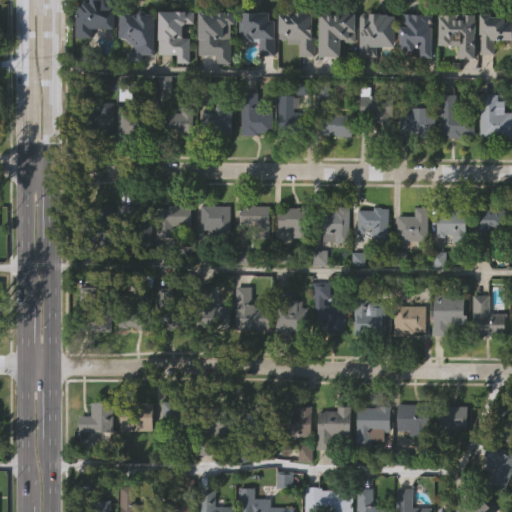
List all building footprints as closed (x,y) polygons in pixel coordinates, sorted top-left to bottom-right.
[(108,0),(110,2),(110,9),(114,9),(114,28),(109,28),(108,30),(103,30),(102,28),(89,28),(89,37),(73,38),(73,15),(78,15),(78,4),(81,4),(81,1),(88,1),(88,0),(108,0)] [(154,12),(154,49),(151,49),(151,54),(140,54),(140,61),(126,61),(126,51),(132,51),(132,47),(123,38),(123,36),(117,36),(117,10),(131,10),(131,13),(136,13),(140,9),(143,9),(146,11),(154,12)] [(191,10),(190,23),(182,23),(182,37),(187,37),(186,62),(173,62),(174,53),(155,53),(157,10),(191,10)] [(232,10),(232,62),(214,62),(214,53),(196,53),(197,10),(232,10)] [(270,11),(270,19),(275,19),(275,37),(273,37),(273,55),(258,55),(259,40),(250,40),(250,44),(240,44),(240,32),(238,32),(238,20),(244,20),(244,11),(270,11)] [(303,11),(311,12),(311,57),(296,57),(297,43),(284,43),(284,38),(277,38),(277,12),(303,11)] [(347,11),(353,12),(353,42),(339,42),(339,55),(317,55),(318,11),(347,11)] [(380,12),(380,13),(395,15),(394,45),(375,45),(375,56),(357,56),(358,13),(380,12)] [(419,13),(419,15),(429,15),(430,36),(434,39),(434,56),(416,56),(416,52),(403,52),(403,49),(399,49),(399,38),(397,38),(397,25),(398,25),(399,13),(419,13)] [(473,13),(473,58),(457,58),(458,45),(437,45),(438,16),(441,16),(441,13),(473,13)] [(511,16),(511,39),(493,39),(493,53),(479,53),(478,13),(489,13),(489,15),(511,16)] [(74,80),(92,81),(92,71),(114,72),(114,53),(108,53),(108,34),(89,33),(89,42),(82,42),(82,51),(75,50),(74,80)] [(176,97),(176,105),(189,105),(188,80),(182,80),(182,66),(193,66),(193,53),(157,54),(158,98),(176,97)] [(153,54),(117,55),(118,80),(130,80),(130,94),(126,95),(126,105),(141,104),(141,97),(154,97),(153,54)] [(230,105),(231,55),(198,54),(197,97),(216,98),(216,105),(230,105)] [(274,63),(268,63),(268,55),(242,54),(242,63),(239,63),(239,84),(258,84),(258,98),(273,98),(274,63)] [(298,99),(312,99),(312,55),(278,55),(278,82),(286,82),(286,86),(298,86),(298,99)] [(319,55),(318,99),(339,99),(340,84),(354,84),(355,56),(319,55)] [(393,89),(394,56),(359,55),(358,99),(375,99),(376,88),(393,89)] [(418,99),(432,99),(432,57),(400,56),(399,94),(418,94),(418,99)] [(459,100),(474,100),(475,57),(438,56),(437,87),(459,88),(459,100)] [(478,96),(493,96),(493,81),(511,82),(511,59),(478,58),(478,96)] [(374,86),(374,93),(397,93),(397,135),(380,135),(380,118),(363,118),(363,86),(374,86)] [(261,92),(261,110),(275,110),(275,132),(260,131),(260,135),(244,134),(245,92),(261,92)] [(500,94),(500,111),(511,111),(511,137),(483,137),(483,94),(500,94)] [(296,95),(296,111),(310,111),(310,135),(280,135),(281,95),(296,95)] [(459,97),(459,114),(478,114),(478,134),(465,134),(465,137),(452,138),(452,133),(444,133),(443,97),(459,97)] [(101,99),(104,101),(116,101),(115,133),(99,133),(99,130),(82,130),(82,105),(92,105),(92,102),(99,98),(101,99)] [(206,133),(205,112),(211,112),(211,105),(218,105),(218,103),(234,104),(234,133),(206,133)] [(180,107),(180,109),(193,109),(192,134),(161,134),(161,112),(174,112),(174,107),(180,107)] [(139,109),(139,114),(153,113),(153,132),(120,132),(120,113),(127,113),(127,109),(139,109)] [(356,114),(355,136),(322,132),(322,121),(325,121),(325,113),(356,114)] [(435,114),(434,128),(436,128),(436,137),(420,136),(420,132),(399,132),(399,116),(404,116),(404,114),(435,114)] [(240,176),(271,177),(271,156),(257,156),(258,135),(241,135),(240,176)] [(473,178),(472,159),(456,159),(456,137),(439,137),(440,179),(473,178)] [(511,155),(496,154),(496,137),(479,137),(478,180),(511,180),(511,155)] [(300,154),(297,154),(297,138),(277,138),(277,173),(300,173),(300,154)] [(359,138),(358,159),(369,159),(369,169),(390,169),(391,139),(359,138)] [(112,145),(99,145),(99,153),(87,153),(87,175),(112,175),(112,145)] [(230,176),(231,148),(214,148),(214,155),(202,155),(201,176),(230,176)] [(398,175),(419,175),(419,180),(432,179),(432,150),(410,150),(410,158),(398,158),(398,175)] [(192,175),(192,155),(162,155),(162,175),(192,175)] [(145,157),(118,156),(117,175),(144,176),(145,157)] [(351,158),(319,157),(319,177),(350,178),(351,158)] [(115,204),(114,244),(84,244),(84,236),(82,236),(83,213),(101,213),(101,203),(115,204)] [(154,204),(153,245),(133,245),(133,222),(119,221),(120,203),(154,204)] [(194,205),(193,226),(176,225),(175,238),(158,238),(159,207),(169,207),(169,204),(194,205)] [(232,205),(231,242),(219,242),(220,229),(203,229),(203,204),(232,205)] [(272,205),(272,240),(255,239),(255,224),(242,224),(243,205),(272,205)] [(313,207),(313,238),(296,237),(296,229),(281,228),(281,206),(313,207)] [(352,207),(352,242),(327,240),(327,232),(320,232),(320,211),(337,211),(337,208),(340,208),(341,206),(352,206),(352,207)] [(384,206),(384,208),(392,208),(391,239),(375,239),(375,228),(368,228),(368,232),(360,231),(360,209),(376,209),(376,206),(384,206)] [(417,240),(401,240),(400,215),(418,215),(418,206),(431,206),(431,239),(417,240)] [(470,207),(470,241),(456,241),(456,234),(450,234),(450,236),(440,236),(440,210),(457,210),(457,207),(470,207)] [(487,244),(472,244),(473,208),(503,208),(503,227),(487,227),(487,244)] [(151,260),(136,260),(136,247),(116,247),(116,262),(134,262),(134,287),(151,287),(151,260)] [(189,269),(190,249),(156,248),(156,281),(173,281),(173,269),(189,269)] [(199,272),(215,272),(215,276),(228,276),(229,249),(200,248),(199,272)] [(268,280),(267,248),(238,249),(239,269),(256,269),(257,280),(268,280)] [(102,260),(111,260),(111,250),(102,250),(102,260)] [(277,271),(292,272),(292,279),(303,280),(304,250),(285,250),(285,254),(278,254),(277,271)] [(323,285),(348,284),(348,250),(323,251),(323,285)] [(426,250),(413,250),(413,258),(396,258),(396,283),(426,284),(426,250)] [(387,251),(356,251),(356,273),(371,273),(371,281),(387,281),(387,251)] [(474,280),(490,280),(490,271),(503,270),(503,251),(473,252),(474,280)] [(465,256),(436,256),(435,278),(451,279),(451,283),(464,283),(465,256)] [(152,286),(152,329),(139,329),(139,326),(120,326),(120,294),(132,294),(131,307),(139,307),(139,287),(142,287),(142,272),(156,272),(156,286),(152,286)] [(333,281),(333,298),(327,298),(327,304),(348,304),(348,332),(318,332),(318,298),(315,298),(315,281),(333,281)] [(404,298),(404,306),(429,305),(429,331),(417,331),(417,334),(397,334),(396,298),(394,298),(394,284),(411,284),(411,298),(404,298)] [(214,286),(214,305),(233,305),(233,328),(199,328),(199,286),(214,286)] [(253,286),(253,304),(257,304),(257,306),(272,306),(272,329),(238,329),(238,286),(253,286)] [(174,287),(174,305),(193,305),(194,329),(159,329),(159,287),(174,287)] [(114,307),(113,331),(89,330),(89,321),(82,321),(83,289),(98,290),(98,307),(114,307)] [(294,289),(295,299),(300,299),(300,303),(305,303),(305,308),(309,307),(310,329),(294,330),(294,333),(279,334),(278,289),(294,289)] [(372,290),(372,302),(388,302),(388,329),(356,329),(356,290),(372,290)] [(447,335),(437,335),(436,294),(467,294),(468,324),(451,324),(451,335),(447,335)] [(493,294),(493,312),(511,312),(511,335),(478,335),(478,316),(475,316),(475,294),(493,294)] [(330,324),(313,324),(314,375),(345,374),(345,348),(331,348),(330,324)] [(172,330),(156,331),(158,371),(185,370),(184,350),(173,350),(172,330)] [(235,372),(268,372),(268,350),(252,350),(251,330),(234,330),(235,372)] [(78,349),(89,349),(89,331),(79,331),(78,349)] [(306,350),(297,350),(297,343),(289,342),(290,333),(278,333),(277,374),(305,375),(306,350)] [(504,355),(488,356),(488,337),(471,337),(472,378),(505,377),(504,355)] [(352,375),(383,376),(384,340),(353,339),(352,375)] [(463,369),(464,340),(433,339),(431,378),(448,378),(448,368),(463,369)] [(393,376),(424,376),(425,348),(393,348),(393,376)] [(229,349),(199,349),(198,371),(229,372),(229,349)] [(148,373),(148,357),(117,356),(117,371),(148,373)] [(109,357),(87,358),(88,375),(110,374),(109,357)] [(103,431),(82,431),(81,415),(94,415),(93,401),(115,401),(116,431),(103,431)] [(195,401),(195,429),(174,429),(174,420),(165,420),(165,401),(195,401)] [(502,404),(511,408),(511,440),(504,437),(509,425),(491,417),(497,401),(502,404)] [(156,431),(124,431),(123,402),(155,402),(156,431)] [(432,404),(431,429),(400,428),(400,403),(432,404)] [(315,435),(279,434),(279,411),(295,411),(295,405),(315,406),(315,435)] [(274,433),(242,433),(243,411),(254,411),(254,406),(275,406),(274,433)] [(319,449),(319,411),(339,410),(340,406),(354,406),(353,435),(335,434),(335,450),(319,449)] [(466,406),(466,428),(450,428),(449,451),(434,450),(435,406),(466,406)] [(236,407),(235,436),(218,436),(219,429),(206,428),(207,407),(236,407)] [(359,449),(359,407),(389,407),(389,440),(377,440),(377,449),(359,449)] [(511,482),(508,492),(487,482),(493,468),(489,466),(491,461),(484,458),(491,442),(511,451),(511,482)] [(90,444),(89,459),(78,458),(77,474),(111,475),(112,445),(90,444)] [(161,445),(161,467),(184,467),(185,445),(161,445)] [(119,455),(119,474),(152,473),(151,446),(130,446),(131,455),(119,455)] [(424,446),(396,446),(396,471),(424,471),(424,446)] [(309,478),(310,449),(288,448),(287,478),(309,478)] [(466,448),(436,449),(437,473),(467,472),(466,448)] [(316,453),(316,493),(330,493),(330,479),(349,479),(349,449),(336,449),(336,453),(316,453)] [(356,449),(354,490),(370,490),(370,483),(388,483),(389,450),(356,449)] [(230,478),(229,458),(200,459),(201,479),(230,478)] [(295,471),(295,472),(299,472),(299,483),(296,483),(296,487),(278,487),(279,471),(295,471)] [(216,475),(217,506),(236,506),(236,511),(201,511),(202,488),(204,488),(204,475),(216,475)] [(138,486),(137,504),(157,504),(157,511),(119,511),(120,485),(138,486)] [(481,499),(491,503),(487,511),(510,511),(511,508),(511,495),(487,485),(481,499)] [(325,486),(325,489),(354,489),(354,511),(335,511),(307,511),(307,487),(325,486)] [(273,487),(272,507),(296,507),(296,511),(241,511),(241,487),(273,487)] [(375,488),(375,505),(378,505),(378,508),(394,508),(394,511),(359,511),(359,488),(375,488)] [(412,488),(412,507),(430,507),(430,511),(396,511),(396,488),(412,488)] [(311,504),(311,490),(297,489),(297,504),(311,504)] [(494,511),(459,511),(465,508),(462,503),(481,491),(494,511)] [(113,499),(112,511),(81,511),(81,507),(94,508),(94,499),(113,499)]
